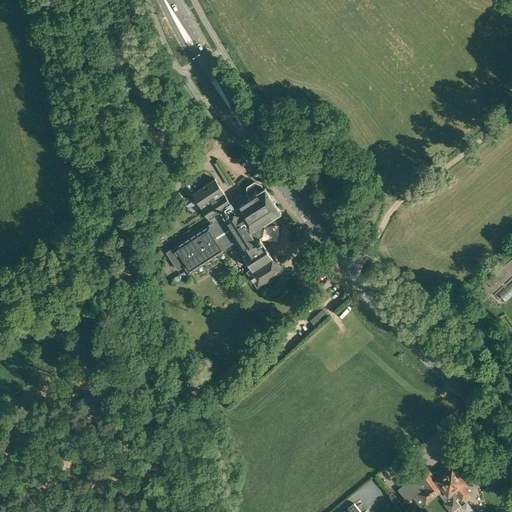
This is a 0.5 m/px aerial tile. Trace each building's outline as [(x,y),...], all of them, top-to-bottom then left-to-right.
[(201,207),(211,223),(199,230),(165,251),(178,270),(183,266),(188,272),(224,249),(223,247),(235,240),(244,254),(252,267),(247,270),(248,271),(243,274),(247,280),(251,277),(257,286),(282,270),(273,255),(271,256),(260,239),(264,237),(266,226),(264,222),(281,212),(265,187),(263,188),(261,184),(254,181),(247,186),(247,192),(250,197),(248,198),(249,199),(233,208),(214,178),(191,193),(195,198),(195,202),(197,205),(199,207),(201,207)] [(184,271),(174,278),(177,282),(186,275),(184,271)] [(328,314),(323,309),(310,321),(315,326),(328,314)] [(407,502),(413,497),(416,494),(417,494),(424,503),(437,493),(444,502),(442,504),(448,511),(451,511),(459,506),(455,500),(457,498),(460,501),(470,494),(462,484),(464,482),(462,480),(464,479),(460,475),(459,476),(457,473),(457,471),(454,468),(452,468),(451,467),(444,473),(441,469),(439,469),(430,476),(424,468),(415,475),(415,476),(406,483),(402,486),(398,490),(407,502)] [(341,511),(360,511),(353,503),(341,511)]
